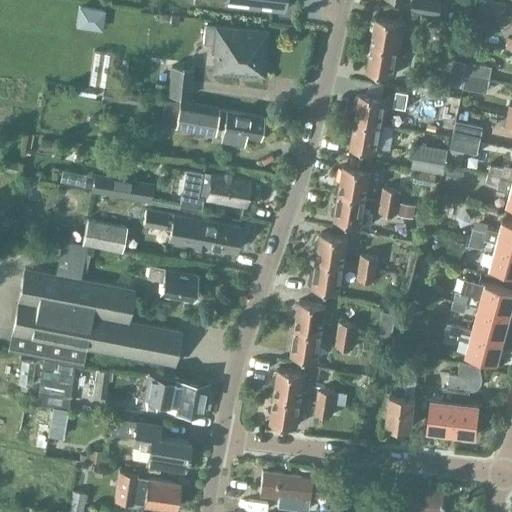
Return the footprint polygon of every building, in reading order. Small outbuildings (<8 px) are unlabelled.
[(442,0),(412,0),(411,10),(440,15),(442,2),(442,0)] [(442,2),(440,15),(448,16),(450,1),(442,0),(442,2)] [(504,15),(506,2),(494,0),(480,0),(478,10),(504,15)] [(372,44),(400,48),(404,22),(377,17),(372,44)] [(268,31),(215,26),(215,27),(204,27),(203,44),(213,45),(212,61),(214,61),(213,72),(265,76),(268,31)] [(474,28),(471,42),(482,44),(485,31),(474,28)] [(396,75),(400,48),(372,44),(367,70),(396,75)] [(455,57),(452,72),(464,74),(466,60),(455,57)] [(466,74),(490,79),(492,66),(468,61),(466,74)] [(191,98),(193,83),(195,67),(171,65),(167,95),(191,98)] [(450,96),(452,82),(440,80),(440,78),(416,74),(413,90),(437,94),(450,96)] [(490,79),(466,74),(463,88),(487,93),(490,79)] [(102,88),(100,98),(108,99),(110,89),(102,88)] [(395,99),(394,106),(405,108),(407,109),(416,110),(419,94),(396,90),(396,92),(395,99)] [(120,91),(118,101),(138,104),(140,94),(120,91)] [(355,99),(354,105),(356,108),(357,108),(355,120),(383,124),(385,112),(388,98),(360,93),(359,98),(358,97),(355,99)] [(176,123),(175,127),(214,134),(215,128),(223,129),(221,140),(245,144),(246,137),(260,139),(264,117),(180,102),(176,123)] [(89,117),(88,123),(92,127),(97,128),(102,124),(103,119),(99,114),(94,114),(89,117)] [(453,120),(442,117),(438,133),(450,136),(453,120)] [(379,151),(383,124),(355,120),(351,146),(379,151)] [(453,135),(480,141),(483,126),(456,120),(453,135)] [(480,141),(453,135),(450,148),(477,154),(480,141)] [(443,174),(447,148),(416,143),(411,168),(443,174)] [(0,160),(0,168),(15,171),(17,164),(0,160)] [(339,192),(366,197),(366,196),(371,170),(344,165),(339,192)] [(511,167),(505,165),(504,168),(491,165),(489,174),(511,179),(511,167)] [(449,167),(446,178),(460,182),(463,171),(449,167)] [(186,169),(179,204),(200,208),(202,198),(206,198),(206,200),(245,206),(250,180),(211,173),(211,175),(202,173),(202,172),(186,169)] [(151,200),(154,184),(96,174),(93,190),(151,200)] [(511,205),(511,179),(489,174),(486,182),(499,185),(498,191),(510,194),(507,204),(511,205)] [(383,187),(381,199),(399,202),(401,190),(383,187)] [(333,206),(332,212),(334,214),(335,214),(335,219),(371,225),(375,198),(366,196),(366,197),(339,192),(337,204),(336,204),(333,206)] [(381,199),(379,211),(397,214),(399,202),(381,199)] [(402,203),(400,214),(414,217),(416,205),(402,203)] [(146,208),(143,224),(171,229),(169,239),(236,251),(240,225),(146,208)] [(5,217),(3,226),(19,230),(21,220),(5,217)] [(122,251),(126,230),(127,226),(88,218),(82,243),(122,251)] [(511,247),(511,221),(503,219),(499,231),(488,228),(486,231),(474,228),(471,237),(485,240),(496,243),(511,247)] [(317,239),(316,245),(317,247),(319,247),(317,259),(344,264),(348,237),(321,233),(321,237),(319,237),(317,239)] [(482,248),(485,240),(471,237),(469,245),(482,248)] [(493,254),(490,267),(511,272),(511,247),(496,243),(493,254)] [(359,266),(377,269),(379,257),(361,254),(359,266)] [(311,270),(309,282),(310,284),(313,284),(313,286),(340,291),(344,264),(317,260),(315,270),(313,270),(311,270)] [(192,299),(197,274),(149,265),(147,277),(163,280),(160,293),(192,299)] [(357,278),(375,281),(377,269),(359,266),(357,278)] [(173,364),(180,331),(127,320),(133,289),(25,268),(13,332),(9,350),(73,363),(83,365),(87,347),(173,364)] [(479,306),(510,314),(511,306),(511,289),(486,282),(485,284),(473,281),(469,294),(457,291),(454,299),(467,303),(479,306)] [(454,300),(452,308),(465,312),(467,303),(454,299),(454,300)] [(295,327),(322,331),(326,305),(299,301),(295,327)] [(479,306),(473,330),(503,338),(510,314),(479,306)] [(355,336),(357,324),(339,321),(337,333),(355,336)] [(503,338),(473,330),(448,323),(445,332),(458,336),(457,338),(469,341),(466,353),(497,362),(503,338)] [(318,358),(322,331),(295,327),(291,354),(318,358)] [(355,336),(337,333),(335,346),(354,348),(355,336)] [(460,361),(458,375),(467,376),(479,377),(481,366),(460,361)] [(408,367),(406,384),(416,385),(418,368),(408,367)] [(274,374),(273,380),(275,382),(276,383),(274,395),(301,399),(303,385),(305,372),(278,368),(278,372),(276,372),(274,374)] [(107,396),(110,372),(97,370),(94,395),(107,396)] [(452,432),(458,375),(450,374),(448,388),(445,387),(443,399),(431,398),(427,429),(452,432)] [(476,435),(480,403),(469,402),(471,389),(466,389),(467,376),(458,375),(452,432),(476,435)] [(202,414),(208,384),(173,378),(170,394),(177,396),(175,408),(202,414)] [(319,389),(317,401),(333,404),(334,399),(335,391),(319,389)] [(335,391),(334,399),(346,401),(347,393),(335,391)] [(390,393),(386,424),(411,427),(415,396),(405,394),(390,393)] [(297,426),(301,399),(274,395),(270,422),(297,426)] [(317,401),(315,414),(331,416),(333,404),(317,401)] [(51,406),(46,435),(61,437),(66,408),(51,406)] [(113,417),(110,434),(133,437),(132,444),(134,445),(132,458),(145,460),(145,463),(184,469),(186,455),(188,456),(188,451),(187,451),(188,443),(155,437),(157,425),(135,422),(136,420),(113,417)] [(100,462),(101,453),(89,451),(88,460),(100,462)] [(175,509),(180,483),(137,476),(138,473),(119,470),(114,500),(133,503),(133,502),(143,504),(175,509)] [(296,509),(300,475),(262,470),(260,494),(279,496),(277,507),(296,509)] [(439,511),(442,490),(399,485),(399,491),(381,489),(378,511),(439,511)] [(72,492),(69,510),(80,511),(82,511),(85,495),(72,492)]
